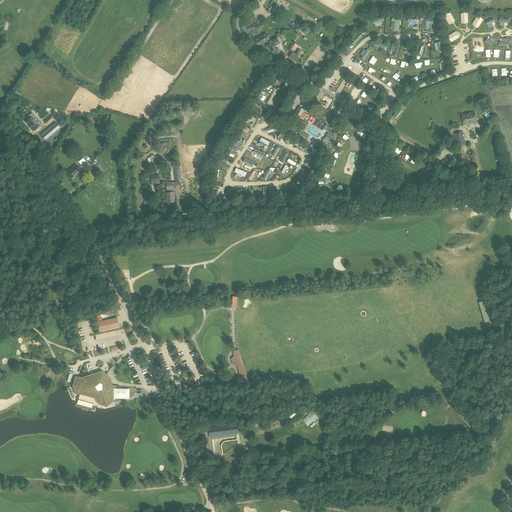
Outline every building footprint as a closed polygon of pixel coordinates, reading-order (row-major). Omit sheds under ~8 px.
[(249,32),(250,33),(261,25),(254,15),(243,23),(245,26),(242,28),(246,34),(249,32)] [(395,21),(395,23),(394,29),(394,30),(398,30),(400,19),(392,18),(392,21),(395,21)] [(425,19),(424,29),(428,30),(429,24),(433,24),(433,20),(425,19)] [(265,43),(266,44),(270,42),(270,41),(270,40),(270,39),(269,36),(267,36),(266,32),(254,39),(259,47),(265,43)] [(358,34),(352,40),(356,44),(362,37),(358,34)] [(277,37),(272,40),(270,41),(270,42),(266,44),(268,49),(270,48),(274,56),(279,53),(275,45),(278,43),(280,43),(277,37)] [(292,51),(290,55),(289,57),(295,61),(298,56),(299,56),(302,51),(298,49),(296,53),(292,51)] [(362,56),(361,58),(364,60),(370,51),(367,49),(366,51),(362,56)] [(282,52),(278,58),(284,61),(287,55),(282,52)] [(281,78),(272,73),(270,77),(279,82),(281,78)] [(291,83),(286,93),(292,96),(297,86),(291,83)] [(278,103),(277,105),(280,107),(285,98),(282,96),(280,99),(278,103)] [(253,106),(251,109),(259,114),(261,111),(253,106)] [(299,121),(300,118),(305,110),(299,106),(292,117),(299,121)] [(271,107),(264,115),(267,118),(274,110),(271,107)] [(315,121),(313,124),(323,130),(324,129),(326,125),(332,116),(328,114),(327,116),(325,115),(327,113),(328,111),(323,108),(321,112),(315,121)] [(399,108),(395,113),(392,116),(395,118),(396,119),(403,111),(399,108)] [(342,114),(351,120),(355,114),(352,112),(351,112),(345,109),(342,114)] [(461,114),(464,125),(477,122),(475,111),(461,114)] [(28,116),(29,118),(25,122),(33,131),(39,126),(39,125),(33,118),(35,116),(32,113),(28,116)] [(249,113),(243,122),(246,124),(253,115),(249,113)] [(60,127),(57,124),(42,137),(44,140),(60,127)] [(239,130),(237,133),(245,139),(248,136),(239,130)] [(466,144),(462,131),(454,134),(458,146),(466,144)] [(322,143),(321,145),(329,149),(330,146),(332,143),(333,142),(334,143),(335,141),(334,140),(335,137),(328,133),(325,139),(323,142),(322,143)] [(233,140),(231,144),(240,149),(242,145),(238,143),(236,142),(233,140)] [(304,141),(302,144),(310,149),(312,145),(304,141)] [(255,152),(265,157),(267,154),(256,149),(255,152)] [(285,151),(280,161),(283,163),(289,153),(285,151)] [(311,154),(309,157),(319,163),(321,160),(311,154)] [(458,160),(455,155),(440,161),(442,167),(458,160)] [(218,160),(217,163),(225,168),(227,164),(218,160)] [(308,160),(306,164),(312,167),(314,168),(316,169),(318,166),(308,160)] [(91,168),(86,161),(81,165),(87,172),(91,168)] [(66,173),(71,178),(80,171),(76,164),(69,170),(66,173)] [(236,168),(235,172),(245,177),(247,173),(236,168)] [(268,170),(263,179),(266,181),(268,178),(269,176),(271,172),(268,170)] [(302,171),(301,174),(305,177),(309,179),(311,176),(302,171)] [(174,192),(174,189),(181,188),(180,181),(166,182),(167,190),(168,192),(167,192),(167,203),(175,202),(174,198),(175,198),(174,192)] [(294,183),(291,185),(297,194),(300,192),(294,183)] [(99,332),(119,328),(117,317),(97,322),(99,332)] [(245,366),(241,347),(235,348),(236,354),(234,354),(237,368),(245,366)] [(80,393),(96,396),(100,403),(106,405),(112,400),(113,387),(110,377),(102,372),(82,377),(76,377),(74,386),(77,393),(80,393)] [(314,411),(313,410),(303,420),(308,425),(316,417),(318,419),(320,416),(315,410),(314,411)] [(236,427),(210,431),(212,438),(215,458),(222,456),(221,445),(223,442),(228,441),(237,440),(236,427)] [(189,473),(184,474),(188,484),(192,483),(189,473)]
